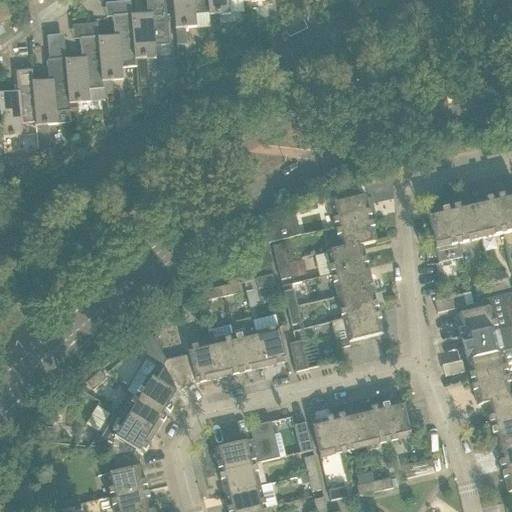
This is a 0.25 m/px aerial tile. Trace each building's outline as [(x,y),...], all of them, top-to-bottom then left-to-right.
[(130,15),(134,61),(138,60),(145,60),(155,59),(154,47),(168,46),(163,0),(144,0),(146,15),(130,16),(130,15)] [(206,0),(171,0),(174,30),(196,28),(194,16),(207,15),(208,17),(206,0)] [(206,0),(208,17),(229,15),(228,3),(242,1),(241,0),(206,0)] [(121,69),(134,68),(134,61),(130,15),(111,17),(113,37),(98,39),(97,37),(102,96),(112,95),(111,82),(122,81),(121,69)] [(217,16),(208,17),(210,29),(218,29),(217,16)] [(65,60),(64,60),(68,105),(103,102),(102,96),(97,37),(78,39),(80,59),(65,61),(65,60)] [(47,82),(32,83),(31,83),(35,128),(46,127),(70,124),(68,105),(64,60),(45,61),(47,82)] [(138,60),(134,61),(134,68),(138,68),(140,89),(148,89),(145,60),(138,60)] [(16,93),(0,94),(0,131),(1,139),(2,155),(38,151),(35,128),(31,83),(32,83),(31,71),(14,73),(16,93)] [(46,127),(35,128),(38,151),(49,150),(48,138),(47,138),(46,127)] [(329,205),(335,229),(370,220),(365,197),(364,197),(361,187),(334,193),(337,204),(329,205)] [(511,195),(494,200),(502,235),(511,232),(511,195)] [(494,200),(472,205),(480,240),(502,235),(494,200)] [(472,205),(449,211),(457,245),(480,240),(472,205)] [(457,245),(449,211),(426,216),(437,265),(459,259),(456,246),(457,245)] [(294,215),(274,226),(276,232),(277,239),(278,240),(299,235),(294,215)] [(335,229),(339,250),(340,250),(361,245),(375,242),(370,220),(335,229)] [(277,239),(276,232),(258,236),(261,246),(278,242),(278,240),(277,239)] [(339,250),(325,253),(331,274),(331,276),(366,268),(363,253),(361,247),(361,245),(340,250),(339,250)] [(271,248),(275,265),(285,262),(281,246),(271,248)] [(285,262),(275,265),(279,282),(289,279),(285,262)] [(331,276),(336,299),(372,290),(366,268),(331,276)] [(254,280),(257,290),(274,286),(271,276),(254,280)] [(507,279),(490,283),(493,293),(509,289),(507,279)] [(490,283),(473,287),(476,297),(493,293),(490,283)] [(236,284),(219,288),(222,298),(238,294),(236,284)] [(222,298),(219,288),(203,292),(205,302),(222,298)] [(336,299),(342,321),(377,313),(372,290),(336,299)] [(292,291),(283,294),(287,310),(296,308),(292,291)] [(474,312),(455,317),(460,339),(511,327),(511,316),(510,307),(511,306),(511,294),(479,303),(481,310),(474,312)] [(433,303),(436,315),(464,308),(461,296),(433,303)] [(296,308),(287,310),(290,326),(300,324),(296,308)] [(377,313),(342,321),(329,324),(331,336),(344,333),(347,344),(382,335),(377,313)] [(206,332),(209,344),(218,379),(240,374),(231,339),(229,327),(206,332)] [(511,327),(461,339),(466,362),(511,351),(511,327)] [(277,328),(253,334),(262,369),(285,363),(277,328)] [(253,334),(231,339),(240,374),(262,369),(253,334)] [(288,346),(295,374),(307,371),(300,343),(288,346)] [(188,356),(165,361),(185,387),(194,381),(195,385),(218,379),(209,344),(186,350),(188,356)] [(511,351),(466,362),(471,384),(511,374),(511,351)] [(146,361),(126,394),(164,418),(178,397),(174,395),(185,387),(165,361),(159,370),(146,361)] [(99,371),(85,384),(92,391),(106,379),(99,371)] [(511,374),(471,384),(476,406),(511,397),(511,374)] [(126,394),(113,414),(121,419),(122,418),(153,437),(164,418),(126,394)] [(511,397),(486,404),(491,427),(511,421),(511,397)] [(401,403),(378,408),(386,443),(409,438),(401,403)] [(378,408),(356,414),(364,449),(386,443),(378,408)] [(108,450),(113,474),(139,468),(136,454),(140,457),(153,437),(122,418),(121,419),(113,414),(110,412),(88,449),(108,450)] [(356,414),(334,419),(342,454),(364,449),(356,414)] [(342,454),(334,419),(311,424),(319,459),(342,454)] [(511,421),(491,427),(496,448),(511,444),(511,421)] [(248,429),(250,438),(251,441),(213,450),(218,474),(253,466),(253,465),(272,461),(267,439),(272,437),(269,424),(248,429)] [(292,427),(299,455),(311,452),(304,424),(292,427)] [(44,428),(42,441),(53,442),(54,429),(44,428)] [(511,444),(496,448),(501,471),(511,468),(511,444)] [(302,460),(306,477),(316,474),(312,457),(302,460)] [(401,469),(404,480),(433,474),(430,462),(401,469)] [(218,474),(224,496),(258,488),(253,466),(218,474)] [(104,476),(110,499),(144,491),(139,468),(113,474),(104,476)] [(511,468),(501,471),(507,494),(511,492),(511,468)] [(306,477),(299,478),(301,486),(308,484),(310,494),(320,491),(316,474),(306,477)] [(389,480),(372,484),(375,494),(391,490),(389,480)] [(375,494),(372,484),(355,488),(358,498),(375,494)] [(252,489),(224,496),(227,511),(252,511),(263,509),(276,506),(271,485),(258,488),(252,489)] [(327,492),(329,503),(346,498),(344,488),(327,492)] [(33,492),(38,511),(48,508),(44,490),(33,492)] [(110,499),(112,511),(154,511),(149,511),(144,491),(110,499)] [(322,499),(312,501),(314,511),(325,511),(324,504),(323,499),(322,499)]
